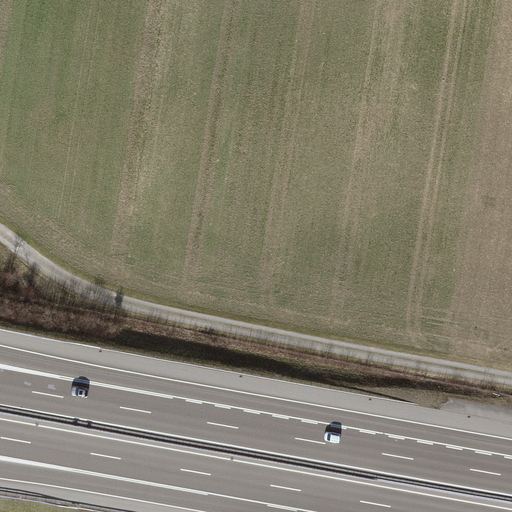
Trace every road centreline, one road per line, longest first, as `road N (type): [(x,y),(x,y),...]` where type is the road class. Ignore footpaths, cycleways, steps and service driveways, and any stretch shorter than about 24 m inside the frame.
road 1 (track): [(0,231),(67,281),(120,302),(511,379)]
road 2 (motorway): [(511,476),(171,416)]
road 3 (motorway): [(0,437),(210,474)]
road 4 (motorway): [(210,474),(420,511)]
road 5 (motorway): [(0,462),(210,474)]
road 6 (motorway): [(171,416),(0,358)]
road 7 (motorway): [(171,416),(0,386)]
